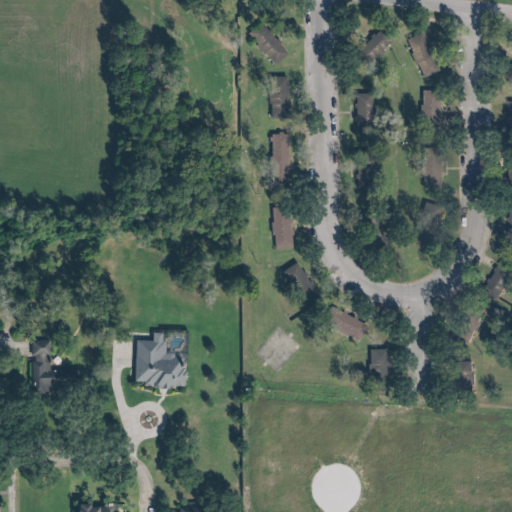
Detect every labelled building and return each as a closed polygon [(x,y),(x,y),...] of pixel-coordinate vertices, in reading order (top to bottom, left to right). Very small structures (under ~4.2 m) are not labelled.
[(251,42),(275,66),(287,54),(263,30),(251,42)] [(391,42),(379,31),(358,55),(370,66),(391,42)] [(404,43),(421,79),(439,71),(421,34),(404,43)] [(287,78),(268,78),(268,120),(287,120),(287,78)] [(438,129),(438,90),(419,90),(419,129),(438,129)] [(355,128),(372,128),(372,96),(355,96),(355,128)] [(288,187),(288,135),(270,135),(270,187),(288,187)] [(374,187),(374,155),(355,155),(355,187),(374,187)] [(440,161),(421,161),(421,197),(440,197),(440,161)] [(272,250),(290,250),(290,209),(272,209),(272,250)] [(383,221),(364,221),(364,248),(383,248),(383,221)] [(428,224),(416,226),(419,245),(431,243),(428,224)] [(290,292),(298,289),(303,303),(314,299),(301,264),(282,271),(290,292)] [(328,326),(359,343),(368,327),(336,310),(328,326)] [(80,370),(51,371),(51,342),(34,342),(34,393),(80,392),(80,370)] [(368,390),(387,390),(387,350),(368,350),(368,390)] [(472,363),(452,363),(452,399),(472,399),(472,363)]
